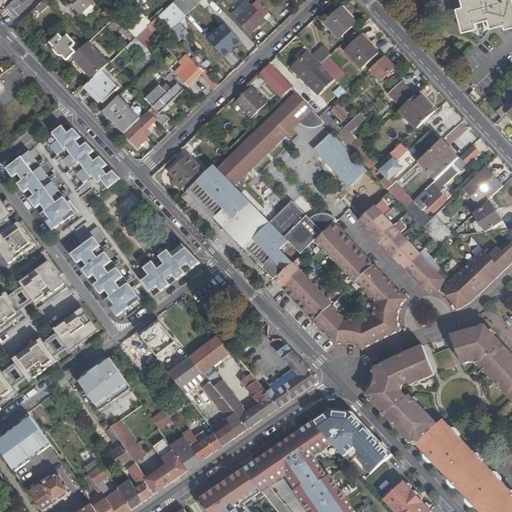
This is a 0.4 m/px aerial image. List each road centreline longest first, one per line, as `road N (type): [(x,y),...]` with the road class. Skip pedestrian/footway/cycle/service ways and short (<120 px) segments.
road 1 (residential): [(139,175),(321,0)]
road 2 (unclassified): [(337,379),(147,511)]
road 3 (residential): [(369,0),(511,153)]
road 4 (residential): [(118,338),(0,179)]
road 5 (tertiary): [(461,511),(337,379)]
road 6 (tertiary): [(337,379),(222,261)]
road 7 (residential): [(118,338),(0,426)]
road 8 (residential): [(222,261),(118,338)]
